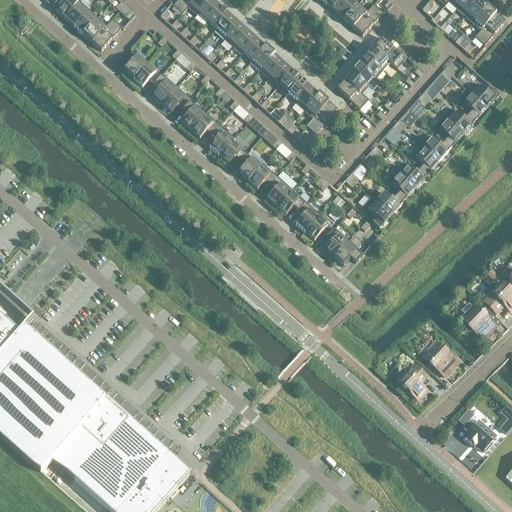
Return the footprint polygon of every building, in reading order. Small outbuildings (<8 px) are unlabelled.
[(65,20),(80,4),(75,0),(66,0),(56,12),(65,20)] [(188,9),(196,0),(178,0),(172,8),(182,16),(188,9)] [(212,1),(210,0),(196,0),(188,9),(197,17),(212,1)] [(335,14),(347,0),(330,0),(326,6),(335,14)] [(344,21),(357,7),(349,0),(347,0),(335,14),(344,21)] [(456,11),(465,0),(451,0),(445,7),(445,8),(448,4),(456,11)] [(464,18),(479,1),(477,0),(465,0),(456,11),(464,18)] [(207,23),(221,9),(212,1),(197,17),(199,15),(207,23)] [(487,9),(479,1),(464,18),(465,18),(467,16),(474,23),(472,25),(487,9)] [(74,28),(89,12),(80,4),(65,20),(74,28)] [(119,13),(124,8),(120,4),(115,10),(119,13)] [(432,9),(428,6),(423,11),(427,15),(432,9)] [(353,29),(372,8),(366,15),(357,7),(344,21),(353,29)] [(362,38),(381,16),(372,8),(353,29),(362,38)] [(230,17),(221,9),(207,23),(216,31),(214,33),(230,17)] [(495,16),(487,9),(472,25),(480,32),(474,39),(495,16)] [(83,36),(98,20),(97,19),(95,22),(87,14),(89,12),(74,28),(83,36)] [(130,23),(135,17),(131,13),(126,19),(130,23)] [(440,19),(437,16),(432,22),(435,25),(440,19)] [(505,24),(495,16),(474,39),(484,47),(505,24)] [(223,41),(238,25),(230,17),(214,33),(223,41)] [(92,44),(113,21),(112,21),(106,27),(98,20),(83,36),(92,44)] [(101,53),(122,30),(122,29),(113,21),(92,44),(101,53)] [(175,31),(180,25),(176,22),(171,27),(175,31)] [(443,32),(448,26),(445,23),(440,29),(443,32)] [(232,49),(247,33),(238,25),(223,41),(232,49)] [(184,39),(189,33),(185,30),(180,35),(184,39)] [(451,39),(457,33),(453,31),(448,36),(451,39)] [(241,57),(256,41),(247,33),(232,49),(241,57)] [(193,47),(198,41),(194,38),(189,43),(193,47)] [(459,47),(465,41),(461,38),(456,44),(459,47)] [(161,49),(167,43),(163,39),(157,45),(161,49)] [(397,71),(405,61),(382,40),(373,50),(390,65),(397,71)] [(250,65),(265,49),(256,41),(241,57),(243,55),(252,63),(250,65)] [(468,54),(473,49),(469,45),(464,51),(468,54)] [(202,55),(207,49),(203,46),(198,51),(202,55)] [(259,73),(274,57),(265,49),(250,65),(259,73)] [(390,65),(373,50),(366,58),(383,73),(390,65)] [(176,62),(181,55),(177,52),(172,58),(176,62)] [(133,81),(146,66),(132,53),(125,60),(131,64),(123,73),(133,81)] [(211,63),(216,57),(212,54),(207,59),(211,63)] [(283,65),(274,57),(259,73),(268,81),(283,65)] [(383,73),(366,58),(359,66),(373,79),(375,81),(383,73)] [(220,71),(225,65),(221,62),(216,67),(220,71)] [(190,74),(196,68),(192,65),(186,71),(190,74)] [(277,89),(292,73),(283,65),(268,81),(277,89)] [(154,85),(163,76),(162,76),(160,78),(146,66),(133,81),(142,89),(149,81),(154,85)] [(375,81),(373,79),(359,66),(352,73),(367,86),(369,88),(375,81)] [(454,74),(448,68),(444,72),(451,78),(454,74)] [(229,79),(234,73),(230,70),(225,75),(229,79)] [(423,75),(417,70),(414,74),(420,79),(423,75)] [(447,82),(451,78),(444,72),(441,76),(447,82)] [(286,97),(301,81),(292,73),(277,89),(286,97)] [(369,88),(367,86),(352,73),(345,81),(362,96),(369,88)] [(177,89),(163,76),(154,85),(159,90),(152,98),(161,106),(177,89)] [(204,87),(210,81),(206,77),(200,84),(204,87)] [(238,87),(243,81),(239,78),(234,83),(238,87)] [(408,80),(405,83),(411,89),(414,85),(408,80)] [(295,105),(310,89),(301,81),(286,97),(288,95),(296,102),(294,105),(295,105)] [(360,112),(369,102),(362,96),(345,81),(336,91),(359,111),(360,112)] [(492,90),(488,94),(478,85),(469,94),(472,96),(487,110),(499,96),(492,90)] [(247,95),(252,89),(248,86),(243,91),(247,95)] [(407,93),(401,88),(398,91),(404,97),(407,93)] [(191,102),(177,89),(161,106),(171,115),(178,107),(183,111),(191,102)] [(304,113),(319,96),(310,89),(295,105),(304,113)] [(219,100),(224,94),(220,90),(215,96),(219,100)] [(487,110),(472,96),(469,94),(467,92),(459,102),(463,106),(460,110),(468,117),(475,123),(487,110)] [(256,103),(261,97),(257,94),(252,99),(256,103)] [(430,101),(424,95),(420,99),(427,105),(430,101)] [(312,121),(328,104),(319,96),(304,113),(312,121)] [(397,105),(400,101),(394,96),(391,99),(397,105)] [(427,105),(420,99),(417,103),(423,109),(427,105)] [(190,132),(206,115),(191,102),(183,111),(188,115),(181,124),(190,132)] [(265,111),(270,105),(266,102),(261,107),(265,111)] [(233,113),(239,106),(235,103),(229,109),(233,113)] [(316,136),(337,113),(328,104),(312,121),(306,127),(316,136)] [(392,109),(386,104),(383,107),(390,113),(392,109)] [(274,119),(279,113),(275,110),(270,115),(274,119)] [(475,123),(468,117),(464,121),(452,110),(443,119),(463,137),(475,123)] [(386,118),(380,113),(376,116),(382,122),(386,118)] [(200,141),(207,132),(212,137),(220,127),(206,115),(190,132),(200,141)] [(247,126),(253,119),(249,116),(243,122),(247,126)] [(283,127),(288,121),(284,118),(279,123),(283,127)] [(463,137),(443,119),(435,129),(447,140),(444,144),(451,150),(463,137)] [(406,128),(400,122),(396,126),(403,131),(406,128)] [(292,135),(297,129),(292,126),(287,131),(292,135)] [(403,131),(396,126),(393,130),(399,135),(403,131)] [(234,140),(220,127),(212,137),(217,141),(209,149),(219,158),(234,140)] [(262,138),(267,132),(263,128),(258,135),(262,138)] [(300,143),(305,137),(301,134),(296,139),(300,143)] [(451,150),(444,144),(440,148),(428,137),(419,146),(439,164),(451,150)] [(247,155),(233,143),(235,140),(234,140),(219,158),(228,166),(235,158),(240,162),(247,155)] [(276,151),(282,145),(278,141),(272,148),(276,151)] [(439,164),(419,146),(411,155),(424,167),(420,171),(427,177),(439,164)] [(379,158),(382,154),(376,149),(372,153),(379,158)] [(379,158),(372,153),(369,157),(375,162),(379,158)] [(290,164),(296,158),(292,154),(286,160),(290,164)] [(247,183),(263,166),(263,165),(261,168),(247,155),(240,162),(245,167),(238,175),(247,183)] [(415,190),(427,177),(420,171),(416,175),(404,164),(395,173),(415,190)] [(269,188),(277,179),(263,166),(247,183),(257,192),(264,183),(269,188)] [(305,177),(310,170),(306,167),(301,173),(305,177)] [(283,172),(279,178),(292,189),(297,183),(283,172)] [(415,190),(395,173),(387,182),(400,194),(396,198),(403,204),(415,190)] [(358,181),(352,175),(348,179),(355,185),(358,181)] [(292,191),(277,179),(269,188),(274,192),(267,200),(276,209),(292,191)] [(351,189),(355,185),(348,179),(345,183),(351,189)] [(319,189),(325,183),(321,180),(315,186),(319,189)] [(323,193),(329,187),(325,183),(319,189),(323,193)] [(298,213),(306,204),(292,191),(276,209),(286,217),(293,209),(298,213)] [(364,207),(371,198),(366,194),(359,203),(364,207)] [(391,217),(403,204),(396,198),(392,202),(384,195),(376,204),(391,217)] [(341,201),(337,198),(332,204),(336,207),(341,201)] [(391,217),(376,204),(371,200),(363,209),(376,220),(372,225),(379,231),(391,217)] [(320,217),(306,204),(298,213),(303,218),(295,226),(305,234),(320,217)] [(356,214),(352,210),(346,217),(350,220),(356,214)] [(332,232),(319,219),(321,217),(320,217),(305,234),(314,243),(322,235),(326,239),(335,230),(334,229),(332,232)] [(370,227),(366,223),(360,229),(365,233),(370,227)] [(349,242),(335,230),(326,239),(331,243),(324,252),(333,260),(349,242)] [(364,256),(349,242),(333,260),(343,268),(350,260),(355,265),(364,256)] [(511,310),(511,296),(503,287),(490,300),(489,298),(484,303),(496,316),(504,307),(509,313),(511,310)] [(465,313),(472,306),(470,303),(462,310),(465,313)] [(492,324),(476,307),(462,321),(465,324),(464,328),(465,332),(469,333),(473,332),(482,341),(495,327),(492,324)] [(105,403),(24,331),(19,337),(1,321),(0,319),(0,438),(40,475),(42,473),(42,472),(47,467),(52,462),(74,482),(98,503),(101,506),(107,511),(157,511),(189,476),(190,476),(181,467),(128,420),(126,423),(105,403),(107,401),(105,403)] [(457,363),(448,355),(448,351),(447,348),(443,347),(440,348),(436,345),(423,360),(444,378),(457,363)] [(426,376),(416,367),(400,386),(399,390),(404,394),(407,393),(417,401),(426,391),(419,386),(423,382),(421,381),(422,380),(426,376)] [(496,438),(478,422),(475,426),(474,426),(469,422),(473,417),(468,412),(459,423),(464,427),(469,432),(464,437),(466,439),(464,440),(476,450),(477,448),(483,454),(484,452),(485,454),(493,445),(491,444),(493,442),(492,442),(496,438)]
